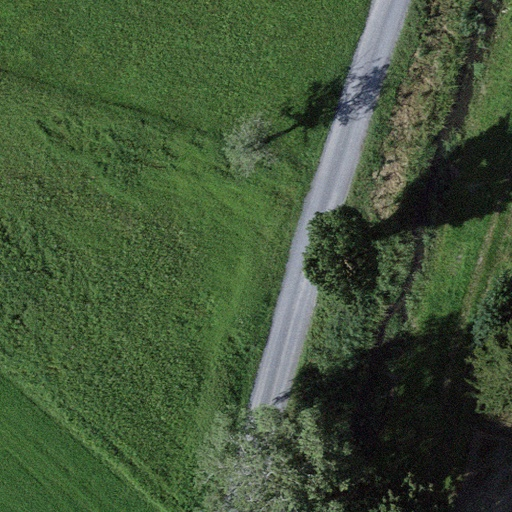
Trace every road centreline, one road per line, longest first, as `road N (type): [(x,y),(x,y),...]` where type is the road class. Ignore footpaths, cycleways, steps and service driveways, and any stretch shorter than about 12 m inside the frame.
road 1 (track): [(397,0),(249,511)]
road 2 (track): [(433,511),(511,234)]
